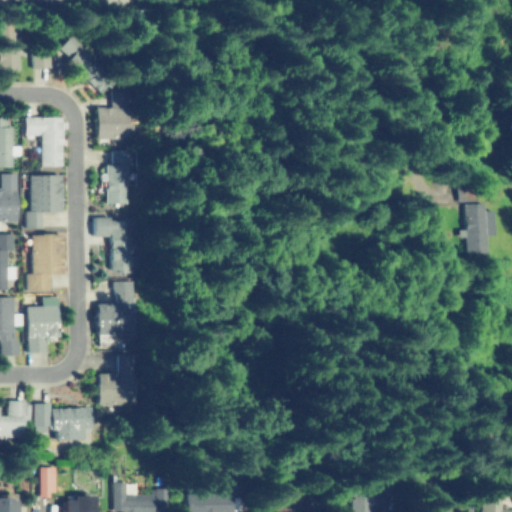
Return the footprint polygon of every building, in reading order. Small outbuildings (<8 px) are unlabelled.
[(12,70),(0,70),(0,23),(11,23),(12,70)] [(70,35),(103,77),(98,81),(102,86),(94,92),(77,71),(74,74),(63,60),(66,58),(57,46),(70,35)] [(46,67),(46,49),(28,49),(28,67),(46,67)] [(127,89),(127,134),(93,134),(93,103),(108,103),(108,89),(127,89)] [(8,145),(8,125),(3,125),(3,116),(0,116),(0,165),(8,166),(8,155),(16,154),(15,145),(8,145)] [(57,116),(57,124),(58,162),(37,162),(37,132),(21,132),(21,117),(57,116)] [(122,200),(101,200),(100,163),(109,163),(108,144),(128,143),(128,165),(121,165),(122,200)] [(0,171),(12,171),(13,195),(11,195),(11,218),(0,218),(0,171)] [(58,174),(57,209),(39,209),(39,224),(26,223),(25,204),(28,203),(27,173),(58,174)] [(481,197),(481,217),(489,217),(490,232),(482,232),(482,248),(455,248),(454,198),(481,197)] [(126,215),(127,269),(106,270),(105,233),(91,234),(90,216),(126,215)] [(0,232),(8,232),(8,247),(3,247),(3,286),(0,286),(0,232)] [(45,287),(22,287),(21,266),(27,266),(26,233),(57,232),(57,270),(45,270),(45,287)] [(130,332),(95,333),(94,303),(111,302),(110,281),(127,280),(130,332)] [(0,295),(8,295),(9,334),(13,334),(13,352),(0,352),(0,295)] [(56,297),(54,337),(44,337),(43,351),(25,350),(27,304),(40,305),(41,296),(56,297)] [(116,402),(92,402),(91,375),(111,375),(111,350),(129,350),(130,401),(116,401),(116,402)] [(0,397),(23,397),(24,416),(19,416),(19,432),(0,432),(0,397)] [(45,406),(48,406),(48,403),(85,403),(85,425),(79,425),(80,434),(50,435),(50,425),(48,425),(48,422),(45,422),(28,423),(28,401),(45,401),(45,406)] [(511,432),(511,456),(505,456),(505,442),(501,442),(500,432),(511,432)] [(52,492),(32,493),(31,462),(51,462),(52,492)] [(120,474),(120,487),(169,486),(169,511),(133,511),(114,511),(114,510),(104,510),(104,474),(120,474)] [(296,511),(273,511),(271,476),(294,474),(296,511)] [(511,507),(511,511),(478,511),(478,484),(498,484),(498,507),(511,507)] [(197,487),(197,492),(228,492),(228,511),(181,511),(181,488),(197,487)] [(366,511),(343,511),(343,488),(378,487),(379,504),(366,504),(366,511)] [(88,495),(88,511),(54,511),(54,499),(66,498),(66,495),(88,495)] [(0,511),(0,497),(10,497),(10,511),(0,511)] [(450,511),(419,511),(419,501),(450,500),(450,511)]
